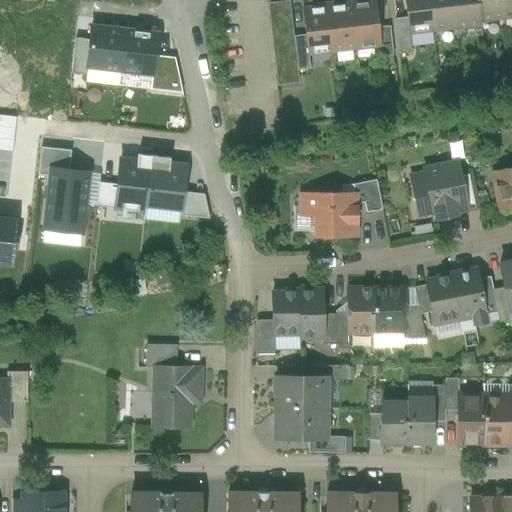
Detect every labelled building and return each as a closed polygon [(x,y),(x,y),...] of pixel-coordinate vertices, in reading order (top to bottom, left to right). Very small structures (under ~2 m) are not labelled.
[(428,0),(404,0),(408,33),(432,30),(428,0)] [(452,0),(428,0),(432,30),(456,28),(452,0)] [(452,0),(456,28),(480,25),(480,21),(479,21),(476,0),(452,0)] [(500,0),(476,0),(479,21),(480,21),(503,18),(500,0)] [(511,0),(500,0),(503,18),(511,17),(511,0)] [(289,1),(267,4),(277,86),(298,83),(289,1)] [(374,1),(350,4),(355,48),(378,46),(379,46),(377,28),(374,1)] [(350,4),(326,7),(332,51),(355,48),(350,4)] [(326,7),(302,10),(307,54),(332,51),(326,7)] [(159,34),(90,27),(86,67),(155,75),(159,34)] [(389,27),(377,28),(379,46),(378,46),(380,57),(393,56),(389,27)] [(181,211),(187,165),(152,161),(146,207),(181,211)] [(457,164),(423,171),(425,180),(410,183),(416,214),(433,210),(435,220),(457,216),(456,212),(467,210),(460,174),(457,164)] [(511,169),(492,173),(500,213),(511,210),(511,169)] [(79,231),(85,175),(51,171),(46,214),(56,215),(54,228),(79,231)] [(479,207),(471,172),(460,174),(467,210),(479,207)] [(375,180),(352,185),(352,193),(354,193),(354,203),(364,203),(365,213),(381,210),(375,180)] [(330,193),(306,194),(306,206),(293,206),(293,231),(315,231),(315,237),(354,237),(354,223),(356,223),(356,208),(354,208),(354,203),(354,193),(352,193),(342,193),(333,188),(330,193)] [(511,261),(499,264),(503,287),(508,311),(510,311),(511,310),(511,261)] [(475,269),(450,275),(458,318),(459,319),(472,317),(474,324),(486,322),(477,279),(475,269)] [(444,278),(425,282),(426,285),(431,312),(433,323),(458,318),(450,275),(443,276),(444,278)] [(489,277),(477,279),(485,320),(497,318),(497,317),(492,290),(489,277)] [(426,285),(414,287),(417,304),(419,314),(431,312),(426,285)] [(401,288),(401,304),(417,304),(414,287),(401,288)] [(492,290),(497,317),(497,318),(498,325),(511,322),(510,311),(508,311),(503,287),(492,290)] [(372,288),(346,289),(347,312),(347,333),(349,333),(373,332),(372,288)] [(401,288),(372,288),(373,332),(401,332),(402,332),(401,304),(401,288)] [(291,293),(271,293),(272,320),(272,335),(273,335),(299,334),(298,290),(291,290),(291,293)] [(322,290),(298,290),(299,334),(299,338),(322,338),(323,338),(323,314),(322,290)] [(402,332),(401,332),(401,339),(424,339),(419,314),(417,304),(401,304),(402,332)] [(347,312),(335,313),(335,314),(335,344),(335,348),(349,348),(349,333),(347,333),(347,312)] [(335,314),(323,314),(323,338),(322,338),(322,344),(335,344),(335,314)] [(272,335),(272,320),(256,320),(255,354),(274,354),(273,335),(272,335)] [(176,345),(146,344),(145,367),(154,368),(154,366),(175,366),(176,345)] [(347,380),(347,365),(311,366),(311,379),(325,379),(324,380),(347,380)] [(175,366),(154,366),(154,368),(152,428),(187,429),(188,388),(200,388),(200,369),(189,368),(189,367),(175,366)] [(27,371),(5,371),(5,379),(8,379),(8,402),(27,402),(27,371)] [(458,379),(444,378),(444,385),(444,410),(456,410),(456,396),(458,396),(458,379)] [(0,425),(8,425),(8,402),(8,379),(5,379),(0,379),(0,425)] [(311,379),(276,379),(276,381),(272,383),(272,392),(276,395),(276,408),(324,409),(324,380),(325,379),(311,379)] [(444,385),(431,385),(431,398),(432,398),(432,421),(444,421),(444,410),(444,385)] [(458,396),(456,396),(456,410),(456,444),(482,444),(482,396),(458,396)] [(507,396),(482,396),(482,444),(508,444),(508,417),(508,396),(507,396)] [(406,397),(394,397),(390,401),(380,401),(380,414),(379,440),(379,443),(406,443),(406,397)] [(431,398),(406,397),(406,443),(432,443),(432,421),(432,398),(431,398)] [(324,409),(276,408),(276,437),(308,438),(324,438),(324,437),(324,409)] [(380,414),(368,414),(368,440),(379,440),(380,414)] [(344,437),(324,437),(324,438),(308,438),(307,452),(344,453),(344,437)] [(171,493),(159,493),(159,495),(130,494),(129,511),(199,511),(200,495),(171,495),(171,493)] [(256,494),(227,494),(227,511),(296,511),(297,495),(268,495),(268,493),(256,493),(256,494)] [(354,495),(327,494),(325,496),(324,511),(394,511),(394,497),(392,495),(366,495),(366,493),(354,493),(354,495)] [(62,511),(62,494),(22,494),(22,502),(22,511),(62,511)] [(511,511),(511,496),(496,497),(495,511),(511,511)] [(489,499),(469,499),(468,511),(495,511),(496,497),(489,497),(489,499)] [(22,511),(22,502),(11,503),(10,511),(22,511)]
